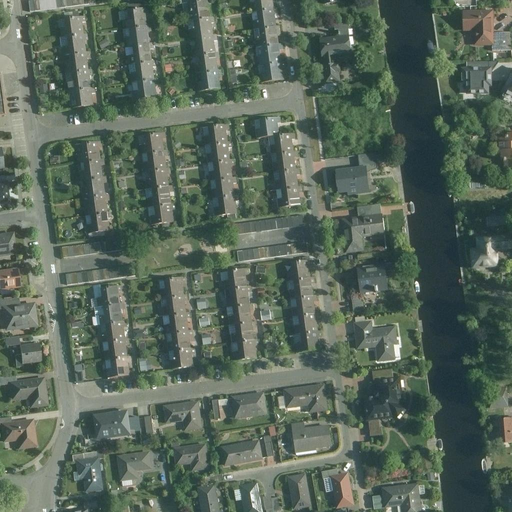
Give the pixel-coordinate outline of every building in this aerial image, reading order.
[(95,0),(37,0),(30,1),(32,12),(96,4),(95,0)] [(186,13),(187,20),(211,17),(209,6),(212,6),(211,0),(195,2),(194,0),(171,0),(172,6),(182,5),(183,13),(186,13)] [(248,0),(251,12),(273,9),(272,0),(248,0)] [(121,11),(123,29),(147,26),(145,15),(149,14),(148,8),(121,11)] [(251,12),(253,30),(276,27),(274,15),(278,15),(277,9),(273,9),(251,12)] [(463,13),(464,31),(465,31),(464,27),(475,26),(476,45),(492,45),(493,45),(493,33),(492,12),(463,13)] [(58,20),(60,38),(83,35),(82,23),(85,23),(84,17),(58,20)] [(214,17),(211,17),(187,20),(190,38),(212,35),(211,24),(215,24),(214,17)] [(339,38),(348,37),(347,22),(333,24),(334,31),(338,30),(339,38)] [(123,29),(126,47),(149,44),(148,32),(151,32),(150,25),(147,26),(123,29)] [(253,30),(255,49),(278,45),(277,36),(281,36),(279,27),(276,27),(253,30)] [(60,38),(62,56),(86,53),(84,41),(88,41),(87,34),(83,35),(60,38)] [(217,35),(212,35),(190,38),(192,56),(215,53),(213,42),(217,41),(217,35)] [(339,38),(319,40),(324,86),(340,84),(338,64),(331,65),(331,58),(350,56),(348,37),(339,38)] [(126,47),(128,65),(151,62),(150,50),(154,50),(153,43),(149,44),(126,47)] [(255,49),(258,67),(281,63),(279,51),(283,51),(282,45),(278,45),(255,49)] [(62,56),(65,74),(88,71),(87,59),(90,58),(89,52),(86,53),(62,56)] [(219,52),(215,53),(192,56),(194,75),(218,71),(216,60),(220,59),(219,52)] [(128,65),(131,84),(154,80),(152,68),(156,67),(155,61),(151,62),(128,65)] [(258,67),(260,85),(284,81),(282,69),(285,68),(284,62),(281,63),(258,67)] [(462,69),(462,81),(467,81),(467,94),(488,94),(488,86),(491,86),(491,75),(489,75),(489,69),(489,68),(489,62),(467,63),(467,69),(462,69)] [(65,74),(67,92),(91,89),(89,77),(92,77),(91,71),(88,71),(65,74)] [(221,71),(218,71),(194,75),(197,93),(220,90),(218,78),(222,77),(221,71)] [(511,75),(502,93),(511,98),(511,75)] [(131,84),(133,102),(156,99),(155,86),(158,86),(158,79),(154,80),(131,84)] [(67,92),(70,110),(93,107),(91,95),(95,94),(94,89),(91,89),(67,92)] [(273,138),(279,137),(277,125),(281,124),(280,119),(254,122),(256,140),(273,138)] [(202,128),(204,146),(227,143),(225,131),(229,130),(228,124),(202,128)] [(140,147),(141,154),(163,151),(162,140),(166,139),(165,134),(143,137),(144,146),(140,147)] [(270,156),(275,155),(293,153),(292,141),(295,140),(295,134),(279,137),(273,138),(274,147),(269,147),(270,156)] [(511,136),(496,136),(494,168),(511,169),(511,136)] [(74,146),(77,164),(100,161),(98,148),(102,148),(102,142),(74,146)] [(204,146),(207,164),(229,161),(228,149),(232,149),(231,142),(227,143),(204,146)] [(141,154),(143,173),(166,170),(163,151),(141,154)] [(273,174),(278,173),(296,171),(294,159),(298,158),(297,152),(293,153),(275,155),(276,165),(272,165),(273,174)] [(360,158),(362,170),(367,170),(367,172),(379,171),(377,155),(360,158)] [(77,164),(79,182),(102,178),(100,166),(105,166),(104,160),(100,161),(77,164)] [(207,164),(209,182),(232,179),(231,167),(234,166),(233,160),(229,161),(207,164)] [(143,173),(146,191),(169,188),(167,175),(170,175),(170,169),(166,170),(143,173)] [(276,192),(280,191),(299,189),(297,176),(300,176),(300,170),(296,171),(278,173),(279,182),(274,182),(276,192)] [(341,173),(344,196),(370,193),(367,172),(367,170),(362,170),(341,173)] [(79,182),(81,199),(104,196),(103,184),(107,184),(106,178),(102,178),(79,182)] [(209,182),(211,200),(235,197),(233,185),(237,184),(236,178),(232,179),(209,182)] [(7,183),(0,183),(0,205),(10,204),(7,183)] [(146,191),(148,209),(171,205),(169,194),(173,193),(172,188),(169,188),(146,191)] [(277,201),(278,209),(301,207),(299,194),(302,194),(302,188),(299,189),(280,191),(281,200),(277,201)] [(81,199),(84,218),(107,215),(105,203),(109,202),(108,196),(104,196),(81,199)] [(211,200),(214,218),(238,215),(236,203),(239,202),(238,196),(235,197),(211,200)] [(148,209),(151,227),(173,224),(172,211),(175,211),(174,205),(171,205),(148,209)] [(84,218),(87,236),(110,233),(108,220),(111,219),(111,214),(107,215),(84,218)] [(304,216),(235,225),(237,235),(305,226),(304,216)] [(382,216),(341,221),(344,255),(364,253),(362,238),(384,236),(382,216)] [(483,229),(464,251),(489,274),(509,252),(483,229)] [(14,234),(0,236),(0,257),(17,255),(14,234)] [(122,238),(61,246),(62,258),(123,251),(122,238)] [(308,242),(238,251),(239,262),(309,253),(308,242)] [(285,264),(287,282),(310,279),(309,268),(312,267),(311,260),(285,264)] [(137,265),(64,274),(65,285),(138,276),(137,265)] [(384,268),(358,270),(360,295),(387,292),(384,268)] [(19,270),(0,271),(0,291),(0,292),(21,289),(19,270)] [(222,274),(224,292),(247,288),(245,276),(249,276),(248,270),(222,274)] [(158,281),(160,299),(183,296),(182,285),(185,284),(184,277),(158,281)] [(287,282),(290,300),(313,297),(312,285),(315,285),(314,278),(310,279),(287,282)] [(121,293),(120,287),(95,290),(97,307),(121,304),(119,293),(121,293)] [(224,292),(227,309),(249,306),(248,294),(251,294),(250,288),(247,288),(224,292)] [(160,299),(163,318),(186,314),(184,302),(188,302),(187,296),(183,296),(160,299)] [(290,300),(292,319),(315,315),(314,303),(317,303),(316,296),(313,297),(290,300)] [(364,299),(354,300),(355,312),(365,311),(364,299)] [(2,309),(20,306),(19,300),(0,302),(0,310),(2,310),(2,309)] [(123,304),(121,304),(97,307),(99,326),(123,323),(122,311),(124,311),(123,304)] [(2,310),(5,333),(39,329),(36,305),(20,306),(2,309),(2,310)] [(227,309),(229,327),(252,324),(250,312),(253,312),(252,306),(249,306),(227,309)] [(262,312),(262,320),(270,319),(270,311),(262,312)] [(163,318),(166,336),(189,332),(187,320),(190,320),(189,314),(186,314),(163,318)] [(292,319),(295,337),(318,333),(316,321),(319,320),(319,315),(315,315),(292,319)] [(126,322),(123,323),(99,326),(102,344),(125,341),(124,329),(126,328),(126,322)] [(398,346),(395,328),(373,331),(372,322),(353,325),(357,352),(376,349),(377,364),(396,362),(394,347),(398,346)] [(229,327),(232,345),(255,342),(253,330),(256,329),(255,323),(252,324),(229,327)] [(166,336),(168,354),(192,350),(190,338),(193,338),(192,332),(189,332),(166,336)] [(295,337),(298,355),(321,352),(319,339),(322,339),(321,333),(318,333),(295,337)] [(19,338),(5,340),(6,348),(20,346),(19,338)] [(128,340),(125,341),(102,344),(104,362),(128,359),(126,347),(129,346),(128,340)] [(232,345),(234,364),(257,360),(256,347),(258,347),(258,341),(255,342),(232,345)] [(42,364),(39,345),(19,348),(22,367),(42,364)] [(168,354),(171,372),(194,369),(193,356),(195,355),(194,350),(192,350),(168,354)] [(131,359),(128,359),(104,362),(106,381),(130,377),(129,364),(132,364),(131,359)] [(375,384),(379,384),(378,379),(395,376),(394,369),(373,371),(375,384)] [(376,395),(365,396),(367,420),(395,417),(398,420),(409,405),(407,403),(403,375),(395,376),(378,379),(379,384),(379,389),(376,395)] [(9,384),(17,383),(16,377),(0,379),(0,387),(9,386),(9,384)] [(50,408),(46,379),(17,383),(9,384),(9,386),(11,403),(29,401),(30,410),(50,408)] [(326,384),(284,389),(287,408),(309,405),(310,412),(330,410),(326,384)] [(509,406),(507,386),(491,387),(493,407),(509,406)] [(268,414),(265,392),(233,396),(236,418),(268,414)] [(222,418),(219,399),(213,400),(215,419),(222,418)] [(164,405),(165,411),(166,424),(184,421),(186,431),(203,429),(200,401),(164,405)] [(129,409),(94,414),(97,439),(132,434),(129,409)] [(154,433),(152,416),(145,417),(147,434),(154,433)] [(1,425),(12,424),(11,419),(0,420),(0,427),(1,427),(1,425)] [(511,419),(502,420),(504,447),(511,445),(511,419)] [(12,424),(1,425),(1,427),(3,444),(17,443),(18,452),(38,449),(34,421),(12,424)] [(306,422),(292,425),(296,453),(318,450),(318,448),(334,446),(331,424),(306,428),(306,422)] [(275,456),(271,435),(265,437),(269,457),(275,456)] [(261,439),(221,447),(225,466),(264,459),(261,439)] [(205,446),(175,450),(177,466),(191,464),(197,463),(198,471),(208,469),(205,446)] [(153,451),(117,456),(121,481),(140,479),(139,471),(155,469),(153,451)] [(99,452),(73,455),(74,461),(76,460),(79,478),(84,477),(86,492),(105,490),(99,452)] [(431,455),(421,455),(422,468),(432,467),(431,455)] [(356,505),(349,472),(331,476),(338,509),(356,505)] [(313,506),(307,473),(289,476),(294,509),(313,506)] [(223,474),(210,476),(211,483),(224,481),(223,474)] [(263,511),(258,482),(241,485),(245,511),(263,511)] [(403,506),(403,511),(424,511),(421,483),(384,487),(386,508),(403,506)] [(221,511),(216,484),(198,487),(202,511),(221,511)] [(283,510),(280,497),(272,499),(275,509),(275,511),(283,510)] [(84,503),(85,510),(90,509),(90,510),(99,509),(97,500),(84,503)]
